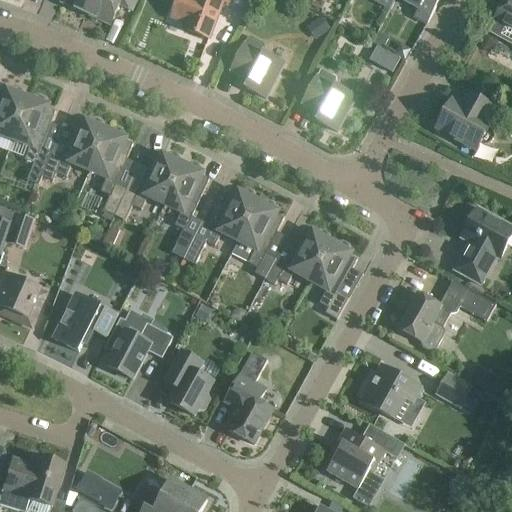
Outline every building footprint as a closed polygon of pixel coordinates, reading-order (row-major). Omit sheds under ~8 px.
[(86,16),(93,0),(63,0),(61,4),(86,16)] [(137,0),(93,0),(86,16),(111,27),(120,7),(132,13),(137,0)] [(179,0),(172,19),(188,24),(185,32),(209,41),(223,2),(228,4),(229,0),(179,0)] [(397,0),(418,11),(413,19),(427,26),(441,0),(397,0)] [(511,0),(506,0),(495,21),(496,22),(489,34),(511,46),(511,0)] [(316,42),(331,30),(322,18),(307,29),(316,42)] [(268,48),(248,38),(230,73),(249,82),(245,90),(266,101),(285,65),(265,55),(268,48)] [(412,51),(401,45),(394,56),(405,62),(412,51)] [(401,61),(392,56),(383,70),(393,75),(401,61)] [(316,123),(337,134),(356,99),(337,88),(340,82),(321,71),(302,105),(320,115),(316,123)] [(9,95),(0,92),(0,134),(13,140),(27,102),(22,100),(23,98),(23,97),(23,95),(22,94),(22,92),(21,91),(19,90),(18,90),(16,90),(15,90),(13,90),(12,91),(11,91),(10,93),(9,94),(9,95)] [(452,102),(437,130),(476,152),(479,148),(480,149),(482,149),(483,150),(485,150),(486,150),(488,149),(490,148),(491,147),(492,146),(493,144),(493,143),(493,141),(493,140),(493,138),(492,136),(491,135),(490,134),(489,133),(487,132),(492,125),(486,121),(493,109),(469,96),(462,108),(452,102)] [(28,183),(40,187),(43,180),(52,155),(41,151),(55,113),(46,109),(46,108),(46,107),(46,105),(46,104),(46,103),(45,102),(44,101),(44,100),(41,99),(39,98),(38,98),(35,98),(34,99),(33,100),(31,101),(31,102),(30,103),(27,102),(13,140),(31,146),(25,162),(35,166),(28,183)] [(65,180),(72,164),(90,171),(105,134),(100,132),(100,130),(101,129),(100,127),(100,126),(99,124),(98,123),(97,122),(96,121),(94,121),(93,121),(91,121),(90,122),(88,123),(87,124),(87,125),(86,127),(77,123),(73,132),(62,159),(52,155),(43,180),(52,184),(55,176),(65,180)] [(132,145),(123,142),(124,140),(124,138),(123,137),(123,135),(122,134),(121,133),(120,132),(118,131),(117,130),(115,130),(114,130),(112,131),(111,132),(109,133),(108,134),(107,135),(105,134),(90,171),(107,178),(100,194),(110,197),(103,213),(114,218),(126,191),(116,186),(132,145)] [(125,223),(131,207),(141,212),(149,197),(165,205),(182,168),(177,166),(177,165),(178,163),(178,162),(178,160),(177,159),(177,158),(176,156),(174,155),(173,155),(172,154),(170,154),(169,154),(167,155),(166,156),(165,157),(164,158),(163,160),(154,156),(147,172),(138,192),(128,187),(126,191),(114,218),(125,223)] [(182,168),(165,205),(182,213),(175,228),(184,232),(185,233),(186,232),(209,180),(200,176),(200,174),(201,173),(200,171),(200,170),(199,168),(199,167),(197,166),(196,165),(195,164),(193,164),(192,164),(190,164),(189,165),(187,165),(186,166),(185,168),(184,169),(182,168)] [(231,192),(205,243),(206,244),(215,248),(223,233),(239,242),(257,206),(253,203),(253,202),(254,201),(254,199),(254,198),(253,196),(253,195),(252,194),(251,193),(249,192),(248,192),(246,192),(245,192),(243,192),(242,193),(241,194),(240,195),(240,197),(231,192)] [(284,219),(275,215),(276,213),(276,212),(276,210),(276,209),(275,207),(274,206),(273,205),(271,204),(270,203),(268,203),(267,203),(265,203),(263,204),(262,205),(261,206),(260,207),(257,206),(239,242),(256,250),(248,265),(258,270),(255,275),(265,281),(276,261),(266,255),(284,219)] [(501,258),(511,237),(511,225),(478,207),(475,214),(471,214),(465,225),(467,228),(462,238),(471,243),(456,270),(483,285),(498,257),(501,258)] [(17,215),(8,244),(26,250),(35,221),(17,215)] [(0,221),(0,258),(1,259),(13,226),(0,221)] [(109,230),(101,248),(115,254),(123,236),(109,230)] [(184,232),(172,255),(184,261),(195,238),(185,233),(184,232)] [(331,246),(326,244),(327,242),(328,241),(328,239),(328,238),(327,236),(327,235),(326,234),(325,233),(323,232),(322,232),(320,232),(319,232),(317,233),(316,233),(315,235),(314,237),(305,232),(285,267),(276,261),(265,281),(275,287),(278,281),(287,287),(295,272),(312,281),(331,246)] [(195,238),(184,261),(195,266),(206,245),(206,244),(205,243),(195,238)] [(331,246),(312,281),(328,290),(320,305),(329,311),(326,316),(337,322),(349,301),(338,295),(357,261),(349,256),(349,255),(349,253),(350,251),(349,250),(349,248),(348,247),(347,246),(345,245),(344,244),(342,244),(340,244),(339,244),(337,244),(336,245),(335,246),(334,248),(331,246)] [(0,307),(12,313),(10,319),(31,328),(41,306),(35,304),(41,291),(4,275),(0,285),(0,307)] [(418,295),(399,331),(421,343),(421,347),(430,352),(435,351),(445,334),(444,329),(451,316),(456,314),(460,309),(487,323),(496,307),(453,283),(453,284),(440,307),(418,295)] [(76,297),(54,341),(79,354),(83,347),(87,349),(95,334),(106,339),(117,317),(76,297)] [(203,304),(196,317),(205,322),(212,309),(203,304)] [(234,312),(231,318),(242,324),(247,314),(241,310),(234,312)] [(106,367),(133,381),(148,353),(162,361),(173,340),(147,326),(140,340),(125,332),(106,367)] [(305,350),(302,355),(314,362),(317,356),(305,350)] [(177,390),(170,404),(194,418),(212,382),(196,373),(201,364),(180,352),(163,383),(177,390)] [(240,377),(226,403),(239,411),(228,432),(254,446),(273,411),(259,403),(266,391),(255,385),(268,364),(253,356),(241,377),(240,377)] [(406,401),(413,405),(422,390),(381,368),(362,403),(395,422),(406,401)] [(481,392),(488,396),(498,383),(478,368),(467,383),(481,392)] [(447,376),(434,399),(469,418),(482,396),(472,390),(447,376)] [(222,431),(232,410),(221,404),(211,425),(222,431)] [(338,455),(327,473),(358,491),(353,499),(366,507),(381,480),(374,476),(386,455),(391,458),(399,444),(376,431),(369,443),(346,430),(333,452),(338,455)] [(27,467),(10,461),(0,493),(0,508),(11,511),(48,511),(49,509),(50,509),(63,467),(30,457),(27,467)] [(112,511),(122,494),(86,474),(76,493),(111,511),(112,511)] [(143,511),(202,511),(207,502),(171,482),(154,511),(146,507),(143,511)] [(80,500),(73,511),(90,511),(93,508),(80,500)]
